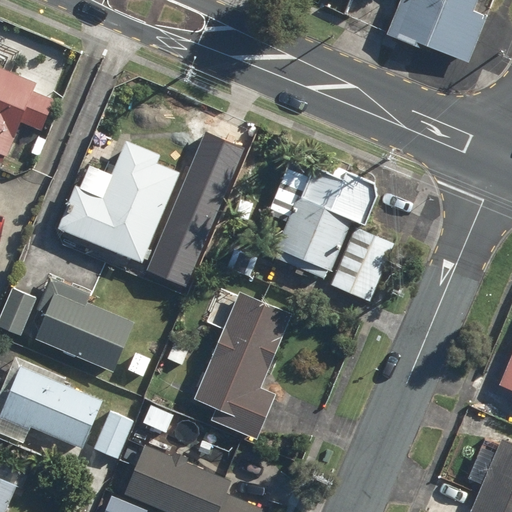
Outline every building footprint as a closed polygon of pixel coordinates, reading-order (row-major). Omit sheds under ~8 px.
[(403,0),(390,32),(471,64),(491,14),(477,8),(480,0),(403,0)] [(42,81),(0,63),(0,149),(12,154),(26,121),(45,129),(58,97),(39,89),(42,81)] [(246,146),(206,131),(152,276),(192,291),(246,146)] [(80,183),(62,226),(147,261),(185,169),(162,160),(165,152),(131,138),(119,167),(109,163),(108,167),(93,160),(83,184),(80,183)] [(292,220),(277,255),(336,280),(335,283),(374,299),(398,241),(358,225),(361,218),(371,222),(383,193),(381,181),(350,169),(347,175),(295,154),(271,211),(292,220)] [(95,291),(53,274),(40,306),(50,310),(39,337),(119,369),(140,319),(92,299),(95,291)] [(36,298),(12,288),(0,315),(0,327),(19,336),(36,298)] [(297,310),(244,288),(199,396),(220,405),(215,417),(263,436),(281,391),(266,385),(297,310)] [(511,361),(503,382),(511,385),(511,361)] [(104,397),(25,364),(3,416),(82,448),(104,397)] [(134,421),(111,411),(95,450),(117,459),(134,421)] [(511,511),(511,438),(506,436),(473,511),(511,511)] [(176,453),(149,442),(128,493),(175,511),(264,511),(267,506),(230,491),(236,478),(191,459),(192,455),(178,449),(176,453)] [(0,511),(9,511),(22,481),(0,472),(0,511)] [(147,511),(148,511),(112,495),(104,511),(147,511)]
